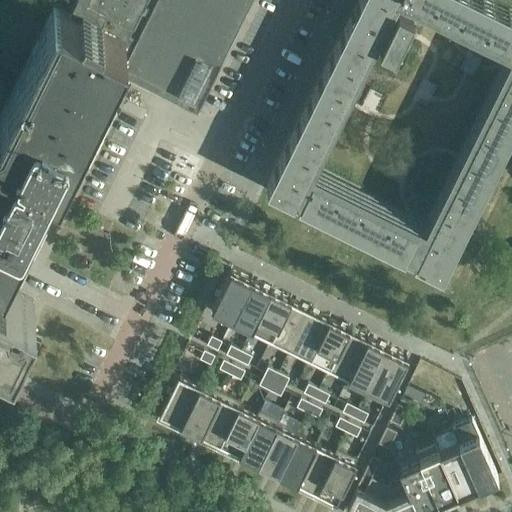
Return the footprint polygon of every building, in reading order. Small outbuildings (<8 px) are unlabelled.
[(46,173),(58,178),(111,70),(112,70),(114,66),(121,69),(119,72),(198,111),(246,15),(253,0),(75,0),(70,12),(60,7),(54,4),(0,112),(0,269),(2,270),(43,188),(40,186),(46,173)] [(403,251),(402,253),(412,258),(413,256),(441,270),(511,126),(511,9),(493,0),(356,0),(355,3),(348,0),(345,0),(333,25),(342,29),(266,183),(293,196),(294,194),(298,196),(297,198),(403,251)] [(233,317),(252,279),(231,268),(213,304),(212,307),(233,317)] [(252,327),(271,288),(252,279),(233,317),(252,327)] [(35,300),(0,282),(0,340),(11,346),(35,300)] [(272,336),(291,298),(271,288),(252,327),(271,336),(272,336)] [(291,346),(310,307),(291,298),(272,336),(271,336),(269,340),(269,341),(289,350),(289,351),(291,346)] [(310,356),(329,317),(310,307),(291,346),(310,356)] [(330,365),(349,327),(329,317),(310,356),(330,365)] [(349,375),(368,336),(356,330),(351,328),(349,327),(330,365),(348,374),(349,375)] [(218,348),(222,339),(212,334),(207,343),(218,348)] [(42,340),(41,340),(31,335),(23,352),(33,357),(42,340)] [(368,384),(387,346),(368,336),(349,375),(348,374),(344,383),(345,383),(364,393),(365,393),(369,385),(368,384)] [(237,357),(241,348),(230,343),(226,352),(237,357)] [(388,394),(407,356),(397,351),(387,346),(368,384),(369,385),(388,394)] [(211,362),(215,353),(204,348),(200,357),(211,362)] [(247,362),(252,353),(241,348),(237,357),(247,362)] [(229,371),(234,363),(223,357),(219,366),(229,371)] [(245,368),(234,363),(229,371),(240,377),(245,368)] [(274,379),(278,370),(268,365),(264,371),(263,374),(274,379)] [(289,375),(278,370),(274,379),(285,384),(286,382),(289,375)] [(200,384),(199,383),(179,373),(178,376),(160,412),(181,422),(200,384)] [(269,388),(274,379),(263,374),(262,376),(259,383),(269,388)] [(200,432),(221,389),(202,379),(201,379),(199,383),(200,384),(181,422),(200,432)] [(283,387),(285,384),(274,379),(269,388),(280,393),(283,387)] [(308,381),(304,390),(315,396),(319,387),(308,381)] [(426,391),(408,382),(403,391),(421,400),(426,391)] [(330,392),(319,387),(315,396),(325,401),(330,392)] [(239,403),(241,399),(221,389),(200,432),(220,441),(239,403)] [(307,410),(312,401),(301,396),(297,405),(307,410)] [(347,400),(343,409),(353,415),(358,406),(347,400)] [(318,415),(323,406),(312,401),(307,410),(318,415)] [(398,401),(394,410),(404,415),(408,406),(398,401)] [(258,412),(257,412),(239,403),(220,441),(239,451),(258,412)] [(358,406),(353,415),(354,415),(364,420),(368,411),(358,406)] [(452,409),(457,420),(464,417),(460,406),(452,409)] [(277,422),(278,422),(280,418),(279,418),(260,408),(259,408),(257,412),(258,412),(239,451),(258,460),(277,422)] [(400,423),(404,415),(394,410),(390,418),(400,423)] [(346,429),(351,420),(340,415),(335,424),(346,429)] [(472,415),(452,423),(478,482),(498,473),(472,415)] [(357,435),(361,426),(351,420),(346,429),(357,435)] [(278,470),(297,432),(278,422),(277,422),(258,460),(278,470)] [(478,482),(452,423),(433,432),(436,439),(458,491),(478,482)] [(387,424),(383,433),(393,438),(397,429),(387,424)] [(297,480),(316,441),(297,432),(278,470),(297,480)] [(389,446),(393,438),(383,433),(379,441),(389,446)] [(458,491),(436,439),(416,448),(439,499),(458,491)] [(335,451),(335,450),(316,441),(297,480),(316,489),(335,451)] [(337,499),(358,456),(337,446),(335,450),(335,451),(316,489),(337,499)] [(439,499),(416,448),(395,457),(403,474),(404,474),(419,508),(439,499)] [(372,453),(368,462),(376,466),(380,457),(372,453)] [(372,475),(376,466),(368,462),(362,475),(370,479),(372,475)] [(404,474),(403,474),(386,482),(372,475),(370,479),(365,489),(357,485),(347,504),(362,511),(410,511),(419,508),(404,474)] [(365,489),(370,479),(362,475),(357,485),(365,489)]
